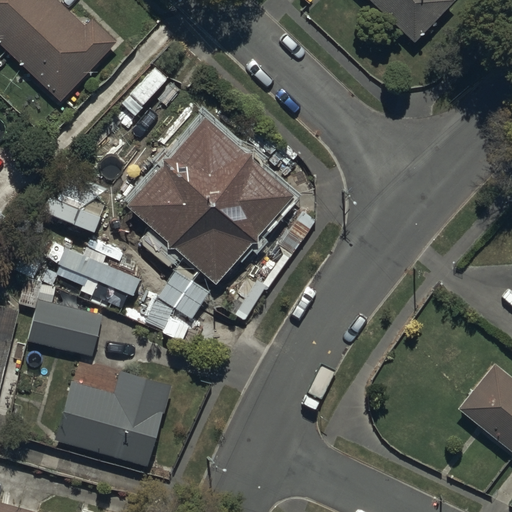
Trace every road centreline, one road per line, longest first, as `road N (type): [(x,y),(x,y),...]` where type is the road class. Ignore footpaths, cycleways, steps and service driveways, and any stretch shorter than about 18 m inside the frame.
road 1 (residential): [(410,194),(342,283),(262,444)]
road 2 (residential): [(410,194),(210,0)]
road 3 (residential): [(400,511),(262,444)]
road 4 (residential): [(511,91),(410,194)]
